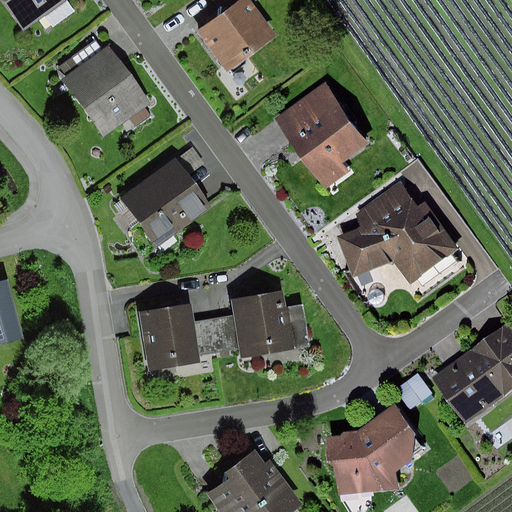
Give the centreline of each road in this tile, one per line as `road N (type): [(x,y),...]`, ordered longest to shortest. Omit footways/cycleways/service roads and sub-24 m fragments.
road 1 (residential): [(115,0),(381,366)]
road 2 (residential): [(110,436),(328,399),(381,366)]
road 3 (residential): [(71,222),(110,436)]
road 4 (residential): [(381,366),(496,283)]
road 5 (residential): [(0,107),(71,222)]
